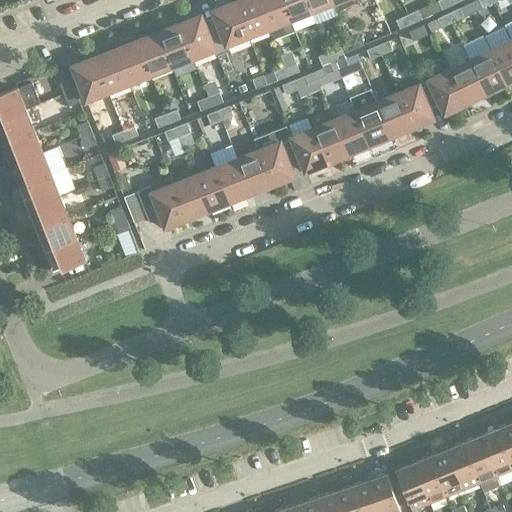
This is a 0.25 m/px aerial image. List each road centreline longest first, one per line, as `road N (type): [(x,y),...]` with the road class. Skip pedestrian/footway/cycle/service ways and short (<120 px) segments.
road 1 (residential): [(511,124),(180,265),(168,281),(187,332)]
road 2 (residential): [(175,511),(511,388)]
road 3 (unclassified): [(187,332),(511,206)]
road 4 (unclassified): [(11,324),(30,364),(60,376),(187,332)]
road 5 (residential): [(0,56),(143,0)]
